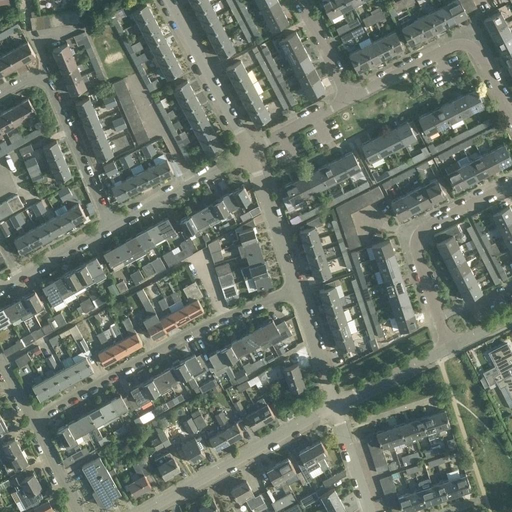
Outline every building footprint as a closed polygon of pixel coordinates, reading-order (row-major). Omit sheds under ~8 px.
[(211,6),(207,0),(196,0),(191,3),(197,14),(211,6)] [(225,0),(231,10),(236,8),(231,0),(225,0)] [(255,0),(260,9),(276,0),(255,0)] [(276,0),(260,9),(266,20),(283,11),(276,0)] [(331,17),(342,12),(336,0),(322,0),(331,17)] [(350,0),(336,0),(342,12),(353,6),(350,0)] [(455,0),(447,4),(456,22),(468,16),(467,14),(464,8),(461,2),(459,0),(455,0)] [(464,8),(474,3),(472,0),(465,0),(461,2),(464,8)] [(132,13),(138,24),(152,16),(147,5),(139,9),(135,1),(122,8),(110,14),(120,33),(124,31),(118,20),(122,18),(132,12),(132,13)] [(243,17),(249,14),(243,3),(238,6),(243,17)] [(395,8),(397,12),(406,7),(404,3),(395,8)] [(467,14),(477,9),(474,3),(464,8),(467,14)] [(447,4),(436,10),(445,28),(456,22),(447,4)] [(197,14),(203,25),(217,18),(211,6),(197,14)] [(370,11),(371,14),(374,19),(383,14),(380,6),(370,11)] [(231,10),(237,21),(242,19),(236,8),(231,10)] [(74,24),(81,23),(79,10),(72,11),(74,24)] [(433,34),(445,28),(436,10),(424,16),(433,34)] [(288,23),(283,11),(266,20),(271,31),(288,23)] [(62,25),(68,25),(66,12),(60,13),(62,25)] [(484,21),(489,32),(506,23),(501,12),(484,21)] [(243,17),(249,28),(255,25),(249,14),(243,17)] [(371,14),(362,19),(365,24),(374,19),(371,14)] [(374,19),(376,23),(378,22),(386,18),(383,14),(374,19)] [(138,24),(144,35),(158,27),(152,16),(138,24)] [(424,16),(413,22),(422,39),(433,34),(424,16)] [(208,36),(223,29),(217,18),(203,25),(208,36)] [(357,18),(348,23),(349,23),(351,28),(360,24),(357,18)] [(243,32),(248,30),(242,19),(237,21),(243,32)] [(365,24),(367,28),(376,23),(374,19),(365,24)] [(402,28),(411,45),(422,39),(413,22),(402,28)] [(349,23),(348,23),(336,28),(339,34),(351,28),(349,23)] [(511,34),(506,23),(489,32),(495,44),(511,35),(511,34)] [(10,34),(20,28),(17,24),(7,30),(10,34)] [(249,28),(256,40),(261,37),(255,25),(249,28)] [(356,36),(364,32),(361,26),(353,30),(356,36)] [(144,35),(150,46),(164,38),(158,27),(144,35)] [(208,36),(214,47),(229,40),(223,29),(208,36)] [(0,39),(10,34),(7,30),(0,33),(0,39)] [(243,32),(249,43),(254,40),(248,30),(243,32)] [(353,30),(340,37),(343,43),(356,36),(353,30)] [(86,49),(92,47),(86,31),(74,36),(78,46),(84,44),(86,49)] [(130,42),(124,31),(120,33),(125,44),(130,42)] [(395,31),(383,37),(392,55),(404,49),(395,31)] [(279,41),(285,53),(302,44),(296,33),(279,41)] [(511,49),(511,35),(495,44),(501,55),(511,49)] [(383,37),(372,43),(381,61),(392,55),(383,37)] [(170,49),(164,38),(150,46),(155,57),(170,49)] [(214,47),(220,58),(234,51),(229,40),(214,47)] [(25,62),(35,56),(27,42),(17,48),(25,62)] [(125,44),(131,55),(136,53),(130,42),(125,44)] [(381,61),(372,43),(361,49),(370,66),(381,61)] [(52,50),(57,62),(72,55),(67,44),(52,50)] [(308,56),(302,44),(285,53),(291,64),(308,56)] [(86,49),(91,60),(97,58),(92,47),(86,49)] [(273,59),(267,47),(262,50),(268,62),(273,59)] [(17,48),(7,54),(15,68),(25,62),(17,48)] [(155,57),(161,68),(176,60),(170,49),(155,57)] [(359,72),(370,66),(361,49),(350,55),(359,72)] [(511,63),(511,49),(501,55),(507,66),(511,63)] [(265,63),(259,52),(254,54),(260,66),(265,63)] [(141,64),(136,53),(131,55),(137,66),(141,64)] [(0,57),(0,66),(4,74),(15,68),(7,54),(0,57)] [(62,73),(76,66),(72,55),(57,62),(62,73)] [(314,67),(308,56),(291,64),(297,76),(314,67)] [(91,60),(96,71),(101,69),(97,58),(91,60)] [(268,62),(274,73),(279,70),(273,59),(268,62)] [(167,79),(181,71),(176,60),(161,68),(167,79)] [(226,69),(232,80),(246,73),(240,62),(226,69)] [(260,66),(266,77),(271,74),(265,63),(260,66)] [(147,75),(141,64),(137,66),(143,77),(147,75)] [(76,66),(62,73),(67,84),(81,77),(80,76),(76,66)] [(297,76),(302,87),(319,78),(314,67),(297,76)] [(96,71),(102,86),(107,83),(101,69),(96,71)] [(274,73),(279,84),(285,82),(279,70),(274,73)] [(232,80),(238,92),(252,84),(246,73),(232,80)] [(266,77),(272,88),(277,85),(271,74),(266,77)] [(83,83),(89,81),(86,75),(81,77),(67,84),(71,95),(86,88),(83,83)] [(151,82),(147,75),(143,77),(150,92),(161,86),(158,79),(151,82)] [(308,98),(325,90),(319,78),(302,87),(308,98)] [(113,84),(115,89),(126,84),(124,79),(113,84)] [(173,89),(179,100),(193,93),(187,82),(173,89)] [(285,95),(291,93),(285,82),(279,84),(285,95)] [(115,89),(118,95),(129,90),(126,84),(115,89)] [(258,95),(252,84),(238,92),(244,103),(258,95)] [(278,99),(283,96),(277,85),(272,88),(278,99)] [(477,92),(476,89),(464,95),(473,112),(484,106),(482,103),(486,101),(487,97),(485,93),(481,92),(480,91),(477,92)] [(118,95),(120,100),(131,95),(129,90),(118,95)] [(179,100),(184,111),(199,104),(193,93),(179,100)] [(285,95),(291,107),(297,104),(291,93),(285,95)] [(117,105),(113,94),(103,98),(107,109),(117,105)] [(120,100),(122,106),(133,101),(131,95),(120,100)] [(165,108),(158,95),(154,97),(160,110),(165,108)] [(244,103),(250,114),(264,106),(258,95),(244,103)] [(464,95),(453,101),(462,118),(473,112),(464,95)] [(283,96),(278,99),(283,109),(288,106),(283,96)] [(75,104),(80,115),(93,109),(89,98),(75,104)] [(36,113),(28,99),(18,105),(26,119),(36,113)] [(122,106),(125,111),(136,106),(133,101),(122,106)] [(450,124),(462,118),(453,101),(442,107),(450,124)] [(184,111),(190,122),(205,115),(199,104),(184,111)] [(16,125),(26,119),(18,105),(8,111),(16,125)] [(125,111),(127,117),(138,112),(136,106),(125,111)] [(255,125),(270,117),(264,106),(250,114),(255,125)] [(442,107),(430,112),(439,129),(450,124),(442,107)] [(167,113),(165,108),(160,110),(166,121),(170,118),(176,115),(173,110),(167,113)] [(80,115),(84,126),(98,120),(93,109),(80,115)] [(0,121),(5,130),(16,125),(8,111),(0,114),(0,121)] [(140,117),(138,112),(127,117),(129,122),(140,117)] [(419,118),(428,135),(439,129),(430,112),(419,118)] [(196,133),(211,126),(205,115),(190,122),(196,133)] [(127,127),(122,116),(112,121),(116,131),(127,127)] [(129,122),(132,128),(143,123),(140,117),(129,122)] [(182,127),(179,120),(173,124),(170,118),(166,121),(172,132),(176,130),(182,127)] [(479,124),(482,129),(493,123),(491,118),(479,124)] [(103,131),(98,120),(84,126),(89,137),(103,131)] [(412,121),(408,123),(407,121),(396,127),(404,144),(416,138),(415,136),(419,134),(412,121)] [(145,128),(143,123),(132,128),(134,133),(145,128)] [(468,130),(471,135),(482,129),(479,124),(468,130)] [(47,131),(43,125),(39,128),(32,131),(35,137),(47,131)] [(196,133),(202,144),(216,137),(211,126),(196,133)] [(494,126),(483,132),(486,138),(497,132),(494,126)] [(393,150),(404,144),(396,127),(385,133),(393,150)] [(134,133),(136,139),(147,134),(145,128),(134,133)] [(471,135),(468,130),(467,129),(456,135),(459,141),(471,135)] [(176,130),(172,132),(178,143),(189,137),(185,130),(178,134),(176,130)] [(15,149),(26,143),(22,137),(19,131),(9,138),(12,143),(15,149)] [(32,131),(22,137),(26,143),(35,137),(32,131)] [(89,137),(94,148),(108,142),(103,131),(89,137)] [(475,143),(486,138),(483,132),(472,137),(475,143)] [(385,133),(373,139),(382,156),(393,150),(385,133)] [(139,144),(150,139),(147,134),(136,139),(139,144)] [(445,140),(445,141),(448,146),(459,141),(456,135),(445,140)] [(191,142),(189,137),(178,143),(184,154),(188,152),(190,150),(187,144),(191,142)] [(208,155),(222,148),(216,137),(202,144),(208,155)] [(464,149),(475,143),(472,137),(461,143),(464,149)] [(373,139),(362,145),(371,162),(382,156),(373,139)] [(0,144),(0,146),(2,149),(5,154),(15,149),(12,143),(8,145),(5,141),(0,144)] [(56,141),(43,147),(48,159),(61,154),(56,141)] [(437,152),(448,146),(445,141),(434,146),(437,152)] [(99,160),(113,154),(108,142),(94,148),(99,160)] [(142,148),(146,158),(157,153),(152,143),(142,148)] [(461,143),(449,149),(452,155),(464,149),(461,143)] [(33,151),(31,145),(19,150),(22,155),(33,151)] [(511,160),(504,145),(493,150),(501,167),(511,161),(511,160)] [(438,155),(440,161),(452,155),(449,149),(438,155)] [(493,150),(481,156),(490,173),(501,167),(493,150)] [(190,155),(188,152),(184,154),(189,165),(197,160),(193,153),(190,155)] [(361,169),(352,152),(341,158),(350,175),(361,169)] [(414,164),(426,158),(423,152),(412,158),(414,164)] [(48,159),(53,170),(66,165),(61,154),(48,159)] [(129,154),(119,158),(124,169),(134,164),(129,154)] [(470,162),(479,179),(490,173),(481,156),(470,162)] [(39,167),(35,157),(24,161),(29,172),(39,167)] [(341,158),(330,163),(338,180),(350,175),(341,158)] [(412,158),(400,164),(403,169),(414,164),(412,158)] [(156,165),(155,165),(162,179),(173,173),(166,160),(156,165)] [(437,179),(430,183),(423,169),(430,166),(427,160),(416,166),(419,172),(425,185),(434,202),(445,196),(437,179)] [(119,171),(113,161),(103,167),(109,177),(119,171)] [(470,162),(459,168),(468,184),(479,179),(470,162)] [(330,163),(319,169),(327,186),(338,180),(330,163)] [(389,169),(392,175),(403,169),(400,164),(389,169)] [(66,165),(53,170),(57,181),(71,176),(66,165)] [(155,165),(144,171),(151,184),(162,179),(155,165)] [(408,177),(419,172),(416,166),(405,171),(408,177)] [(42,175),(39,167),(29,172),(32,179),(42,175)] [(463,187),(468,184),(459,168),(447,174),(456,190),(457,190),(458,191),(464,188),(463,187)] [(319,169),(307,175),(316,192),(327,186),(319,169)] [(389,169),(377,175),(380,181),(392,175),(389,169)] [(134,176),(133,176),(140,189),(151,184),(144,171),(134,176)] [(405,171),(393,177),(396,183),(408,177),(405,171)] [(44,180),(42,175),(32,179),(34,184),(44,180)] [(307,175),(296,181),(305,198),(316,192),(307,175)] [(126,180),(122,182),(129,195),(140,189),(133,176),(126,180)] [(384,189),(396,183),(393,177),(381,183),(384,189)] [(296,181),(284,186),(289,195),(296,208),(307,202),(305,198),(296,181)] [(367,181),(356,187),(358,192),(369,186),(367,181)] [(122,182),(111,187),(118,200),(129,195),(122,182)] [(425,185),(414,191),(423,208),(434,202),(425,185)] [(57,191),(63,201),(73,196),(67,186),(57,191)] [(243,186),(232,192),(239,205),(250,199),(243,186)] [(373,189),(379,200),(384,198),(378,186),(373,189)] [(356,187),(344,192),(347,198),(358,192),(356,187)] [(373,203),(379,200),(373,189),(368,192),(373,203)] [(414,191),(403,196),(412,213),(423,208),(414,191)] [(229,211),(239,205),(232,192),(222,198),(229,211)] [(344,192),(334,198),(336,203),(347,198),(344,192)] [(362,195),(368,205),(373,203),(368,192),(362,195)] [(18,209),(24,206),(18,195),(12,198),(18,209)] [(296,208),(289,195),(282,198),(289,212),(296,208)] [(363,208),(368,205),(362,195),(357,197),(363,208)] [(391,202),(400,219),(412,213),(403,196),(391,202)] [(357,197),(352,200),(357,211),(363,208),(357,197)] [(18,209),(12,198),(7,201),(13,212),(18,209)] [(211,204),(218,217),(219,217),(224,213),(228,220),(232,218),(229,211),(222,198),(211,204)] [(321,204),(324,210),(336,203),(334,198),(321,204)] [(357,211),(352,200),(346,203),(352,214),(357,211)] [(13,212),(7,201),(1,204),(7,216),(13,212)] [(41,201),(36,204),(41,214),(46,211),(41,201)] [(346,203),(336,208),(340,221),(352,218),(351,214),(352,214),(346,203)] [(41,214),(36,204),(31,206),(36,216),(41,214)] [(211,204),(201,210),(210,226),(221,221),(219,217),(218,217),(211,204)] [(313,215),(324,210),(321,204),(311,209),(313,215)] [(65,205),(55,210),(58,216),(57,217),(65,230),(75,224),(76,224),(68,211),(65,205)] [(79,205),(68,211),(76,224),(86,218),(79,205)] [(493,215),(499,227),(511,219),(511,211),(510,207),(493,215)] [(299,215),(301,221),(313,215),(311,209),(299,215)] [(201,210),(190,215),(199,232),(210,226),(201,210)] [(247,219),(252,216),(249,210),(244,213),(247,219)] [(26,222),(21,212),(15,215),(21,225),(26,222)] [(32,248),(25,234),(21,225),(15,215),(10,218),(13,224),(16,228),(21,237),(15,240),(22,253),(32,248)] [(201,235),(190,215),(179,221),(186,234),(193,230),(197,237),(201,235)] [(300,231),(304,243),(319,238),(316,228),(323,226),(320,216),(306,223),(308,229),(300,231)] [(57,217),(47,223),(54,236),(64,230),(65,230),(57,217)] [(340,221),(342,227),(354,223),(352,218),(340,221)] [(167,219),(157,224),(164,237),(170,234),(172,238),(177,235),(174,231),(167,219)] [(511,219),(499,227),(504,238),(511,233),(511,219)] [(4,221),(0,223),(0,227),(5,237),(11,234),(4,221)] [(238,239),(233,241),(235,246),(238,245),(256,239),(253,227),(255,227),(253,221),(243,226),(244,230),(237,232),(236,233),(238,239)] [(226,231),(232,228),(228,222),(223,225),(226,231)] [(480,236),(485,234),(479,222),(474,224),(480,236)] [(43,224),(36,229),(43,242),(54,236),(47,223),(46,223),(43,224)] [(354,223),(342,227),(344,233),(356,229),(354,223)] [(153,243),(164,237),(157,224),(146,230),(153,243)] [(461,233),(456,225),(434,236),(438,243),(437,244),(442,255),(459,247),(454,237),(461,233)] [(467,229),(472,240),(477,238),(471,226),(467,229)] [(36,229),(25,234),(32,248),(43,242),(36,229)] [(346,238),(357,235),(356,229),(344,233),(346,238)] [(155,246),(153,243),(146,230),(135,236),(143,249),(144,252),(155,246)] [(344,243),(340,231),(335,233),(339,245),(344,243)] [(210,240),(207,234),(202,237),(205,242),(210,240)] [(480,236),(486,247),(491,245),(485,234),(480,236)] [(346,238),(348,244),(359,240),(357,235),(346,238)] [(144,252),(143,249),(135,236),(125,242),(135,259),(145,254),(144,252)] [(191,238),(185,241),(191,252),(197,249),(191,238)] [(323,250),(319,238),(304,243),(308,255),(323,250)] [(477,238),(472,240),(478,251),(482,248),(477,238)] [(208,244),(211,253),(222,250),(218,239),(208,244)] [(256,239),(238,245),(242,257),(246,255),(260,250),(256,239)] [(359,240),(348,244),(350,250),(361,246),(359,240)] [(178,261),(192,254),(185,241),(180,243),(183,249),(174,254),(172,249),(171,250),(177,263),(179,262),(178,261)] [(394,254),(390,241),(372,247),(376,259),(394,254)] [(124,265),(135,259),(125,242),(115,247),(122,260),(124,265)] [(486,247),(491,258),(496,255),(491,245),(486,247)] [(124,265),(122,260),(115,247),(104,253),(114,271),(124,265)] [(459,247),(442,255),(448,266),(465,257),(459,247)] [(482,248),(478,251),(483,261),(488,259),(482,248)] [(169,267),(177,263),(171,250),(162,255),(169,267)] [(221,250),(211,253),(214,262),(224,259),(221,250)] [(246,255),(250,266),(264,262),(260,250),(246,255)] [(308,255),(312,267),(327,262),(323,250),(308,255)] [(350,252),(355,266),(360,265),(356,251),(350,252)] [(398,265),(394,254),(376,259),(380,271),(398,265)] [(491,258),(497,269),(502,266),(496,255),(491,258)] [(160,257),(151,262),(156,272),(157,274),(166,269),(160,257)] [(465,257),(448,266),(453,277),(470,268),(465,257)] [(105,275),(103,271),(96,258),(85,264),(92,276),(94,281),(105,275)] [(483,261),(489,272),(493,270),(488,259),(483,261)] [(232,272),(229,261),(215,266),(219,277),(232,272)] [(246,275),(243,276),(245,281),(254,278),(268,273),(266,269),(269,268),(267,261),(264,262),(250,266),(252,273),(246,275)] [(151,262),(150,262),(142,266),(147,277),(156,272),(151,262)] [(312,267),(316,279),(331,274),(327,262),(312,267)] [(94,281),(92,276),(85,264),(74,269),(84,288),(95,282),(94,281)] [(355,266),(358,278),(364,276),(360,265),(355,266)] [(380,271),(384,283),(402,277),(398,265),(380,271)] [(508,278),(502,266),(497,269),(503,281),(508,278)] [(453,277),(459,287),(476,279),(470,268),(453,277)] [(74,293),(84,288),(74,269),(64,275),(74,293)] [(139,281),(144,278),(139,269),(130,274),(136,285),(140,283),(139,281)] [(493,270),(489,272),(495,285),(500,283),(493,270)] [(232,272),(219,277),(222,288),(236,284),(232,272)] [(256,284),(249,286),(251,292),(271,285),(268,273),(254,278),(256,284)] [(63,299),(74,293),(64,275),(53,281),(60,294),(63,299)] [(368,288),(364,276),(358,278),(362,290),(368,288)] [(406,289),(402,277),(384,283),(388,295),(406,289)] [(476,279),(459,287),(465,301),(482,292),(476,279)] [(123,280),(116,284),(115,284),(121,294),(128,290),(123,280)] [(63,299),(60,294),(53,281),(42,287),(52,305),(63,299)] [(168,283),(173,293),(177,291),(171,281),(168,283)] [(121,294),(115,284),(116,284),(115,282),(107,287),(113,298),(121,294)] [(195,282),(183,288),(191,303),(186,306),(185,306),(191,317),(203,310),(197,299),(203,296),(195,282)] [(222,288),(226,298),(239,294),(236,284),(222,288)] [(320,291),(324,303),(339,298),(335,286),(320,291)] [(362,290),(366,302),(372,300),(368,288),(362,290)] [(410,301),(406,289),(388,295),(392,307),(410,301)] [(24,297),(31,310),(34,315),(45,309),(42,304),(35,291),(24,297)] [(175,302),(168,306),(172,313),(178,324),(191,317),(185,306),(186,306),(177,291),(174,293),(171,294),(175,302)] [(106,302),(102,294),(98,296),(98,297),(92,300),(96,307),(106,302)] [(34,315),(31,310),(24,297),(14,303),(21,316),(23,321),(34,315)] [(164,297),(158,300),(162,309),(168,306),(164,297)] [(84,312),(84,311),(85,313),(94,307),(89,298),(80,303),(81,305),(80,305),(84,312)] [(324,303),(328,315),(343,310),(339,298),(324,303)] [(153,338),(166,331),(160,320),(148,299),(142,302),(149,315),(143,319),(153,338)] [(376,312),(372,300),(366,302),(370,314),(376,312)] [(414,313),(410,301),(392,307),(396,319),(414,313)] [(21,316),(14,303),(3,309),(10,322),(21,316)] [(0,327),(10,322),(3,309),(0,310),(0,327)] [(347,322),(343,310),(328,315),(332,327),(347,322)] [(60,327),(67,324),(61,312),(53,316),(60,327)] [(370,314),(374,326),(380,324),(376,312),(370,314)] [(98,313),(94,315),(98,323),(102,321),(98,313)] [(172,313),(160,320),(166,331),(178,324),(172,313)] [(418,325),(414,313),(396,319),(400,331),(418,325)] [(45,335),(53,330),(60,327),(53,316),(47,319),(50,323),(41,327),(45,335)] [(122,321),(130,336),(136,333),(128,318),(122,321)] [(276,327),(272,321),(262,327),(269,340),(272,345),(292,334),(285,322),(276,327)] [(332,327),(336,339),(351,334),(347,322),(332,327)] [(116,324),(109,328),(114,336),(121,332),(116,324)] [(374,326),(378,337),(384,336),(380,324),(374,326)] [(35,341),(35,340),(45,335),(41,327),(36,330),(31,332),(31,333),(30,333),(35,341)] [(272,345),(269,340),(262,327),(252,333),(261,349),(262,350),(272,345)] [(103,332),(97,335),(101,343),(107,340),(103,332)] [(20,339),(24,347),(26,346),(35,341),(30,333),(20,339)] [(136,333),(130,336),(124,340),(130,351),(142,344),(136,333)] [(259,346),(252,333),(241,338),(248,351),(254,347),(257,351),(261,349),(259,346)] [(339,351),(355,346),(351,334),(336,339),(339,351)] [(58,342),(54,337),(49,340),(52,346),(58,342)] [(83,352),(89,349),(85,341),(83,338),(76,342),(83,353),(83,352)] [(237,356),(248,351),(241,338),(230,344),(237,356)] [(20,339),(15,341),(16,343),(10,346),(13,353),(24,347),(20,339)] [(124,340),(111,347),(117,358),(130,351),(124,340)] [(230,344),(220,350),(227,362),(237,356),(230,344)] [(499,370),(486,376),(491,385),(498,382),(511,375),(509,369),(511,367),(511,352),(508,344),(490,353),(496,365),(499,370)] [(279,355),(285,352),(282,346),(276,350),(279,355)] [(38,347),(32,349),(36,356),(41,353),(38,347)] [(98,354),(104,365),(117,358),(111,347),(98,354)] [(212,361),(206,364),(209,369),(211,372),(213,371),(216,376),(226,370),(225,368),(229,366),(227,362),(220,350),(209,356),(212,361)] [(31,361),(27,353),(15,360),(19,368),(31,361)] [(204,372),(209,369),(206,364),(201,354),(196,356),(195,355),(183,361),(190,374),(193,378),(194,378),(205,373),(204,372)] [(275,359),(272,354),(266,357),(268,362),(275,359)] [(52,356),(45,359),(51,370),(57,367),(52,356)] [(260,359),(263,365),(268,362),(265,356),(260,359)] [(86,357),(74,363),(82,377),(93,371),(86,357)] [(254,362),(258,368),(263,366),(259,359),(254,362)] [(193,378),(190,374),(183,361),(180,363),(178,360),(172,364),(174,366),(173,366),(181,379),(186,376),(189,381),(193,378)] [(247,374),(258,368),(254,362),(251,364),(249,362),(242,366),(247,374)] [(64,369),(72,383),(82,377),(74,363),(64,369)] [(283,369),(287,380),(301,376),(297,364),(283,369)] [(170,385),(181,379),(173,366),(163,372),(170,385)] [(64,369),(53,375),(61,388),(72,383),(64,369)] [(235,377),(238,382),(239,384),(249,379),(243,369),(233,374),(235,377)] [(172,389),(170,385),(163,372),(152,378),(160,391),(162,395),(172,389)] [(53,375),(43,380),(51,394),(61,388),(53,375)] [(511,375),(498,382),(501,387),(507,385),(511,395),(511,375)] [(251,386),(256,383),(259,389),(264,386),(262,383),(260,380),(258,376),(248,381),(251,386)] [(291,392),(305,387),(301,376),(287,380),(291,392)] [(490,385),(485,376),(481,379),(486,387),(490,385)] [(152,378),(142,384),(149,396),(160,391),(152,378)] [(32,386),(33,387),(40,400),(51,394),(43,380),(32,386)] [(248,381),(247,380),(236,386),(240,392),(251,386),(248,381)] [(265,389),(271,385),(268,380),(262,383),(264,386),(265,389)] [(134,395),(128,398),(132,404),(135,409),(151,400),(149,396),(142,384),(131,390),(134,395)] [(221,390),(218,385),(212,388),(215,393),(221,390)] [(274,391),(271,385),(265,389),(268,394),(274,391)] [(185,399),(181,394),(177,396),(180,402),(185,399)] [(132,404),(128,398),(127,396),(122,398),(121,396),(110,402),(117,415),(117,414),(128,409),(130,408),(132,411),(135,409),(132,404)] [(246,413),(239,400),(233,404),(240,416),(246,413)] [(108,423),(115,420),(119,417),(117,414),(117,415),(110,402),(100,407),(108,423)] [(159,414),(167,409),(164,403),(156,408),(159,414)] [(250,414),(246,416),(253,429),(264,423),(257,410),(254,404),(247,407),(250,414)] [(267,404),(257,410),(264,423),(274,417),(267,404)] [(100,407),(89,413),(98,429),(96,426),(102,423),(104,426),(108,423),(100,407)] [(207,425),(199,409),(190,414),(192,417),(199,430),(207,425)] [(227,421),(228,421),(222,411),(214,415),(220,426),(227,421)] [(445,427),(450,426),(445,411),(433,415),(438,429),(440,436),(447,434),(445,427)] [(101,446),(106,444),(102,437),(103,437),(98,429),(89,413),(78,419),(85,432),(86,432),(91,429),(98,440),(101,446)] [(427,433),(438,429),(433,415),(422,418),(427,433)] [(182,422),(189,435),(199,430),(192,417),(182,422)] [(159,434),(164,431),(157,418),(151,421),(159,434)] [(168,424),(164,418),(159,421),(162,427),(168,424)] [(411,422),(416,437),(417,441),(422,439),(420,435),(427,433),(422,418),(411,422)] [(86,432),(85,432),(78,419),(68,425),(75,438),(81,435),(85,442),(90,439),(86,432)] [(220,426),(223,431),(229,443),(243,435),(236,423),(231,427),(227,421),(220,426)] [(417,441),(416,437),(411,422),(400,426),(405,440),(406,445),(417,441)] [(128,423),(123,426),(127,432),(132,429),(128,423)] [(68,425),(57,431),(67,450),(78,444),(75,438),(68,425)] [(127,432),(123,426),(119,428),(119,429),(113,432),(116,438),(127,432)] [(389,429),(393,444),(395,450),(406,446),(406,445),(405,440),(400,426),(389,429)] [(395,450),(393,444),(389,429),(377,433),(380,442),(382,447),(382,448),(387,446),(389,452),(395,450)] [(209,438),(216,450),(229,443),(223,431),(216,435),(213,430),(207,434),(209,438)] [(152,442),(157,451),(165,446),(166,447),(171,444),(164,431),(159,434),(158,434),(160,438),(152,442)] [(365,437),(368,445),(380,442),(377,433),(365,437)] [(107,435),(103,437),(102,437),(106,444),(111,441),(107,435)] [(0,439),(0,457),(2,461),(22,450),(15,438),(6,444),(3,438),(0,439)] [(189,442),(189,443),(183,446),(192,463),(205,456),(202,449),(204,448),(200,439),(197,441),(196,439),(189,442)] [(329,467),(324,457),(328,455),(320,441),(310,447),(317,461),(320,466),(321,466),(323,470),(329,467)] [(368,445),(370,451),(382,447),(380,442),(368,445)] [(448,446),(450,451),(458,448),(455,443),(448,446)] [(440,444),(431,447),(432,449),(433,451),(433,450),(434,453),(433,454),(433,456),(442,453),(440,447),(440,444)] [(320,466),(317,461),(310,447),(299,453),(307,468),(302,471),(308,482),(314,479),(310,472),(320,466)] [(370,451),(372,457),(383,453),(382,448),(382,447),(370,451)] [(424,452),(426,458),(433,456),(433,454),(434,453),(433,450),(433,451),(432,449),(424,452)] [(22,450),(2,461),(8,473),(16,469),(28,462),(22,450)] [(74,462),(85,456),(82,450),(71,456),(74,462)] [(452,459),(453,460),(460,458),(459,452),(458,451),(446,455),(448,461),(452,459)] [(173,474),(172,474),(180,469),(174,458),(170,452),(155,460),(166,478),(173,474)] [(417,452),(409,455),(410,458),(411,458),(412,461),(411,461),(411,463),(420,460),(417,452)] [(385,458),(383,453),(372,457),(374,462),(385,458)] [(409,455),(402,457),(404,465),(411,463),(411,461),(412,461),(411,458),(410,458),(409,455)] [(436,465),(448,461),(446,455),(435,459),(436,460),(437,460),(437,462),(436,463),(436,465)] [(121,495),(111,476),(100,457),(82,468),(95,491),(92,493),(95,498),(98,496),(103,505),(121,495)] [(127,491),(131,489),(135,496),(151,487),(145,476),(152,472),(144,458),(132,464),(137,472),(131,476),(133,481),(124,486),(127,491)] [(374,462),(376,468),(387,464),(385,458),(374,462)] [(288,459),(277,465),(285,479),(288,484),(299,478),(296,473),(288,459)] [(436,460),(435,459),(427,461),(430,467),(436,465),(436,463),(437,462),(437,460),(436,460)] [(395,462),(387,465),(389,470),(389,471),(397,468),(395,462)] [(414,472),(423,470),(421,463),(413,466),(413,467),(414,467),(415,469),(414,470),(414,472)] [(389,470),(387,465),(387,464),(376,468),(378,474),(389,470)] [(291,490),(285,479),(277,465),(266,471),(274,485),(277,489),(282,486),(286,493),(291,490)] [(407,475),(414,472),(414,470),(415,469),(414,467),(413,467),(413,466),(405,469),(407,475)] [(303,485),(308,482),(302,471),(297,473),(303,485)] [(400,477),(398,471),(390,474),(392,480),(400,477)] [(21,473),(8,480),(12,486),(14,485),(16,489),(15,489),(20,499),(39,490),(42,488),(34,474),(25,479),(21,473)] [(460,477),(454,479),(459,494),(471,490),(466,475),(460,477)] [(330,484),(337,481),(334,476),(327,479),(330,484)] [(393,482),(391,476),(380,480),(382,485),(393,482)] [(421,490),(426,505),(437,501),(432,486),(429,479),(418,482),(421,490)] [(449,481),(443,483),(448,498),(459,494),(454,479),(449,481)] [(255,511),(253,509),(255,508),(257,511),(266,506),(264,503),(265,503),(260,494),(255,497),(254,497),(246,482),(232,490),(240,505),(247,501),(251,510),(252,511),(255,511)] [(382,485),(383,491),(395,487),(393,482),(382,485)] [(437,501),(448,498),(443,483),(432,486),(437,501)] [(383,491),(385,497),(397,493),(395,487),(383,491)] [(334,489),(320,497),(323,501),(319,503),(323,510),(326,508),(340,500),(334,489)] [(39,490),(20,499),(26,509),(41,501),(40,500),(43,498),(39,490)] [(426,505),(421,490),(410,494),(415,509),(426,505)] [(304,506),(319,498),(316,491),(314,492),(301,500),(304,506)] [(385,497),(387,502),(399,498),(398,498),(397,493),(385,497)] [(402,511),(405,511),(415,509),(410,494),(398,498),(399,498),(400,504),(402,511)] [(389,508),(400,504),(399,498),(387,502),(389,508)] [(279,499),(276,500),(274,501),(272,502),(276,511),(283,507),(279,499)] [(220,511),(214,500),(200,508),(201,511),(220,511)] [(340,500),(326,508),(323,510),(323,511),(344,511),(346,511),(340,500)] [(34,509),(35,511),(54,511),(53,511),(48,501),(34,509)]
